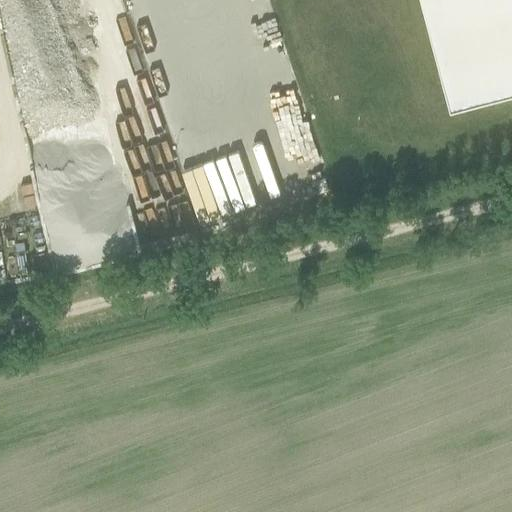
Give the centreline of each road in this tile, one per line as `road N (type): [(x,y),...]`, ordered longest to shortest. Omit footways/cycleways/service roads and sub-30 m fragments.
road 1 (track): [(0,331),(511,209)]
road 2 (unknown): [(252,0),(266,95),(256,114),(219,126),(184,109),(136,0)]
